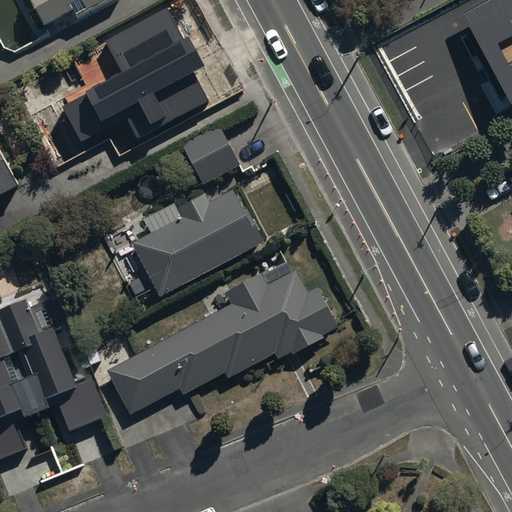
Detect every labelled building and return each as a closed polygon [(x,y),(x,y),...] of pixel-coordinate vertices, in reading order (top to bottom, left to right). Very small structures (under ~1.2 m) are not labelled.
[(28,0),(40,24),(72,9),(76,16),(107,0),(28,0)] [(511,1),(476,21),(511,87),(511,1)] [(167,9),(106,41),(123,73),(61,106),(80,142),(125,118),(136,139),(208,101),(193,72),(205,65),(189,36),(183,39),(167,9)] [(219,121),(181,140),(201,181),(240,163),(219,121)] [(0,184),(19,175),(0,137),(0,184)] [(145,213),(152,228),(134,237),(161,289),(265,237),(237,181),(211,194),(207,187),(178,202),(176,198),(145,213)] [(232,300),(109,363),(131,407),(179,382),(183,390),(227,367),(230,372),(278,347),(280,351),(293,345),(294,348),(324,333),(321,327),(338,318),(320,283),(308,289),(296,265),(268,279),(263,269),(226,288),(232,300)] [(0,459),(31,447),(18,414),(61,397),(73,430),(109,416),(93,376),(78,382),(57,328),(61,327),(51,301),(35,307),(30,297),(0,308),(0,459)]
